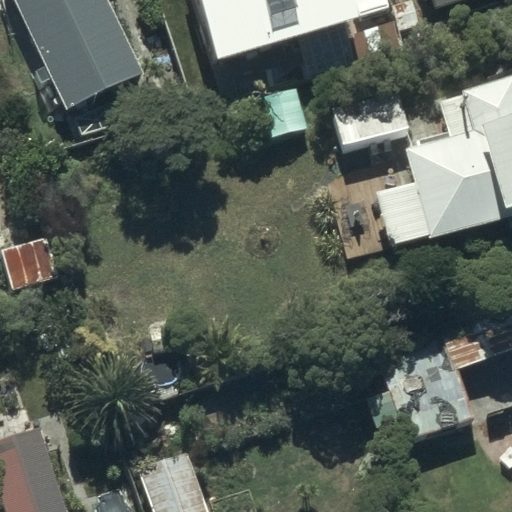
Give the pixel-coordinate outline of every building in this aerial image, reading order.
[(108,0),(1,0),(58,119),(137,79),(101,3),(108,0)] [(331,0),(179,0),(202,76),(342,35),(331,0)] [(420,0),(426,18),(479,0),(420,0)] [(400,151),(411,186),(365,200),(381,253),(421,240),(423,245),(511,217),(511,77),(434,101),(445,137),(400,151)] [(394,91),(322,110),(334,154),(406,135),(394,91)] [(370,335),(400,445),(468,425),(437,316),(370,335)] [(0,443),(0,511),(59,511),(36,433),(0,443)] [(201,511),(183,458),(132,475),(144,511),(201,511)]
